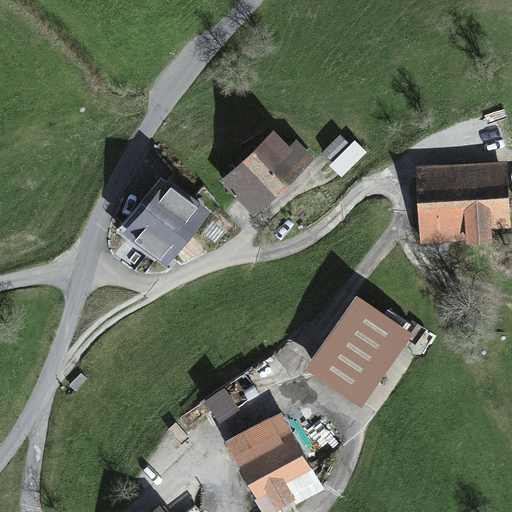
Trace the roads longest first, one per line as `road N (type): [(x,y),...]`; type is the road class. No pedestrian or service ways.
road 1 (track): [(51,380),(97,330),(167,282),(224,259),(297,245),(375,184),(397,192),(405,220),(306,348)]
road 2 (unclassified): [(252,0),(161,107),(92,243),(51,380),(0,457)]
road 3 (track): [(136,511),(220,434),(301,388),(296,361),(306,348)]
road 4 (track): [(405,220),(415,259),(438,284),(511,308)]
